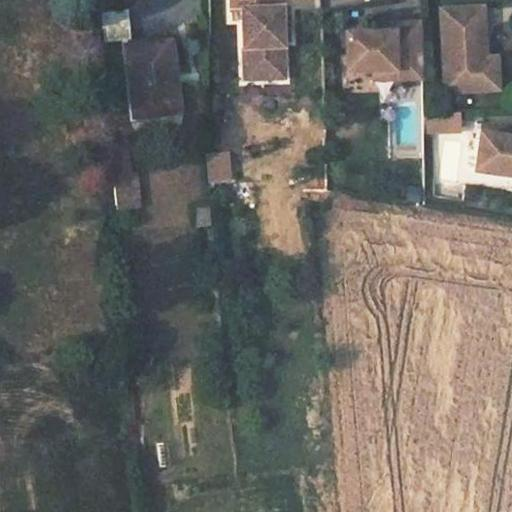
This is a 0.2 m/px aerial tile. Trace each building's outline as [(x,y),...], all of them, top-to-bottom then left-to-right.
[(238,0),(237,45),(257,46),(256,56),(276,56),(278,24),(278,9),(284,9),(283,0),(238,0)] [(478,10),(437,10),(441,91),(481,91),(479,61),(478,10)] [(421,81),(420,25),(394,26),(394,34),(380,33),(348,34),(349,76),(372,77),(394,77),(395,82),(421,81)] [(169,40),(125,45),(132,116),(178,111),(169,40)] [(256,56),(257,46),(237,45),(236,59),(256,61),(256,56)] [(490,61),(479,61),(481,91),(492,91),(490,61)] [(457,131),(456,113),(434,114),(434,131),(457,131)] [(434,131),(434,114),(422,114),(422,131),(434,131)] [(511,138),(481,134),(476,172),(511,176),(511,138)] [(206,152),(208,183),(233,182),(231,151),(206,152)] [(118,210),(143,207),(139,172),(113,175),(118,210)] [(238,184),(237,203),(251,204),(252,185),(238,184)] [(195,207),(197,225),(211,224),(210,206),(195,207)]
